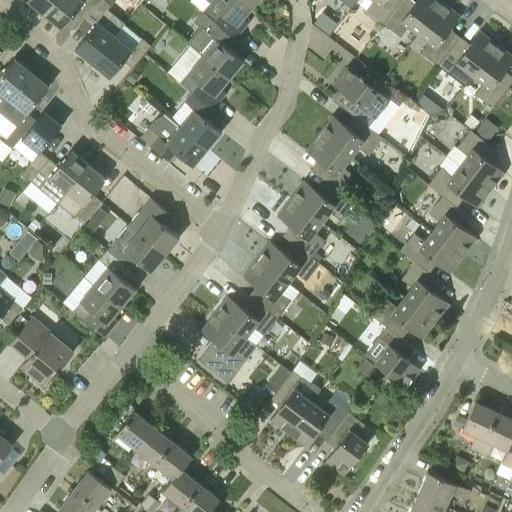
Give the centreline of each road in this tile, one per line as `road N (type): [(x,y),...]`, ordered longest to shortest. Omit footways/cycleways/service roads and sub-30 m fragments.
road 1 (residential): [(220,232),(84,117),(59,58),(0,10)]
road 2 (residential): [(220,232),(263,134),(285,105),(297,0)]
road 3 (residential): [(310,511),(127,354)]
road 4 (residential): [(356,511),(454,362)]
road 5 (residential): [(127,354),(220,232)]
road 6 (residential): [(454,362),(511,241)]
